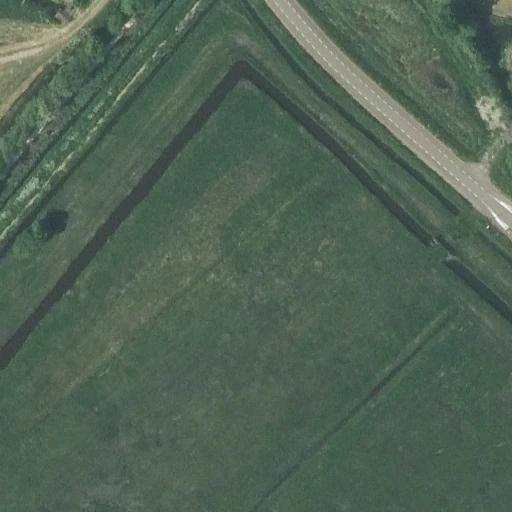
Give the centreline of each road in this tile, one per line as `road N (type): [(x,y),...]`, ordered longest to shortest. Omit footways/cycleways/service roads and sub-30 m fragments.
road 1 (tertiary): [(511,223),(281,0)]
road 2 (track): [(0,243),(197,0)]
